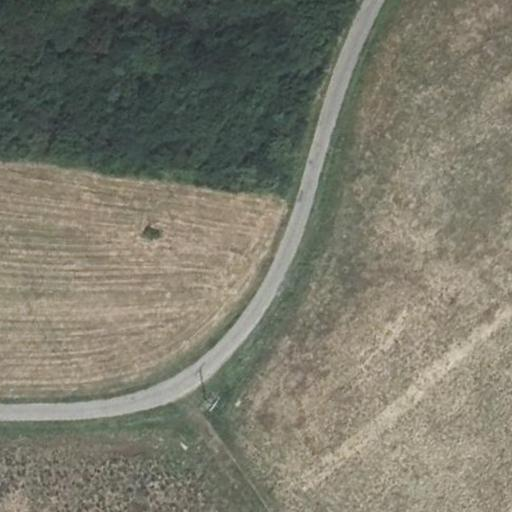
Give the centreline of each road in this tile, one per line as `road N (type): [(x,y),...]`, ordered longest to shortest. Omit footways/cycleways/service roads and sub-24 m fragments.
road 1 (unclassified): [(374,0),(342,73),(280,270),(226,350),(197,378),(145,401),(0,413)]
road 2 (track): [(262,511),(176,388)]
